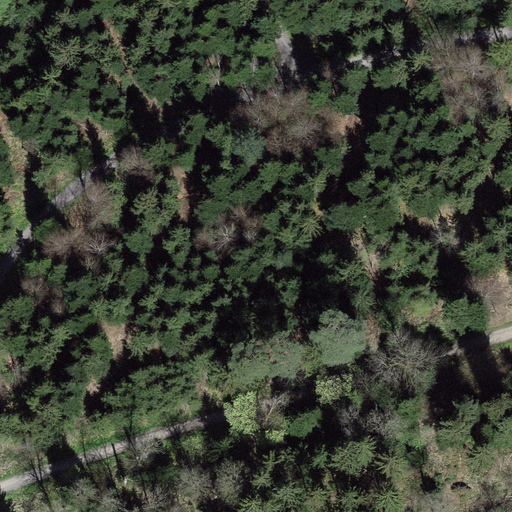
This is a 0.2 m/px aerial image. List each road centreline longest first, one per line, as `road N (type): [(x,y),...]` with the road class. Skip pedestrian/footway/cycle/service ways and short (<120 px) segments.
road 1 (unknown): [(0,274),(28,232),(79,183),(139,143),(306,76),(511,33)]
road 2 (track): [(511,331),(0,486)]
